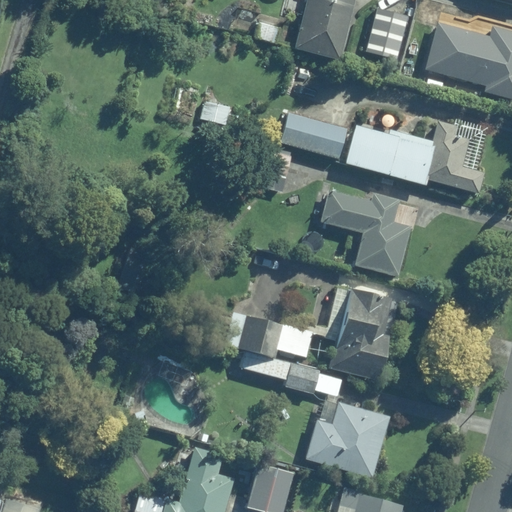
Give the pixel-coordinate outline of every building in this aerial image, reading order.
[(337,65),(354,0),(309,0),(296,55),(337,65)] [(278,30),(254,22),(248,40),(272,48),(278,30)] [(435,30),(424,73),(486,89),(484,97),(511,103),(511,37),(493,32),(490,44),(435,30)] [(342,130),(285,116),(278,146),(335,160),(342,130)] [(431,144),(352,126),(342,171),(426,190),(427,185),(476,197),(482,174),(459,169),(465,146),(451,143),(455,128),(436,124),(431,144)] [(290,159),(264,154),(258,186),(283,191),(290,159)] [(396,276),(406,233),(390,230),(395,206),(372,200),(371,205),(328,195),(322,223),(365,233),(357,267),(396,276)] [(150,255),(127,248),(116,286),(140,292),(150,255)] [(388,304),(349,295),(331,370),(380,383),(390,342),(379,339),(388,304)] [(271,358),(272,353),(306,362),(312,338),(243,320),(236,349),(271,358)] [(238,370),(284,383),(283,387),(333,401),(338,382),(292,368),(243,353),(238,370)] [(388,421),(337,405),(324,401),(305,461),(369,481),(388,421)] [(283,511),(291,475),(257,468),(248,510),(259,511),(283,511)] [(398,511),(400,507),(344,491),(338,511),(398,511)] [(0,510),(0,511),(29,511),(2,503),(0,510)]
